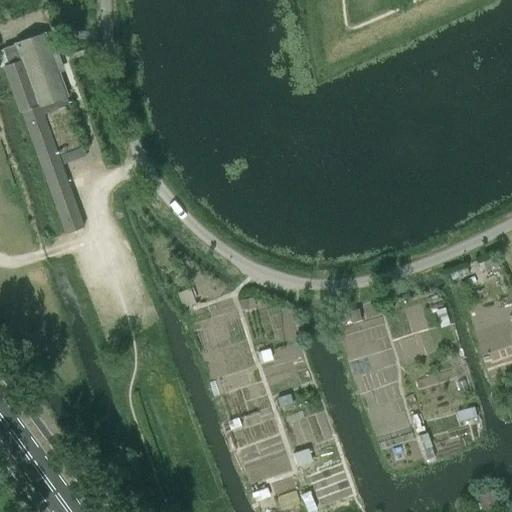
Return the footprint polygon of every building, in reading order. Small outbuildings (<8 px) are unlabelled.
[(62,164),(86,155),(83,147),(59,156),(44,114),(69,104),(44,34),(3,49),(9,64),(4,66),(21,112),(22,112),(65,233),(84,227),(62,164)] [(276,398),(279,408),(293,403),(290,393),(276,398)] [(474,406),(456,411),(459,421),(476,416),(474,406)] [(425,433),(417,436),(426,461),(435,458),(425,433)] [(473,497),(478,510),(495,504),(490,491),(473,497)]
